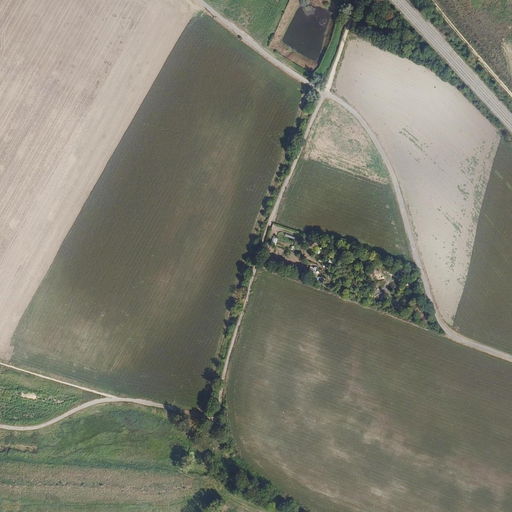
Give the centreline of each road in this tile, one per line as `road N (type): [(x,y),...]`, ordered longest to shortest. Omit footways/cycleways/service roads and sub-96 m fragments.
road 1 (unclassified): [(511,357),(455,337),(434,316),(393,174),(360,118),(199,0)]
road 2 (track): [(357,0),(267,226),(217,418)]
road 3 (track): [(430,0),(511,95)]
road 4 (track): [(0,426),(35,428),(116,398)]
